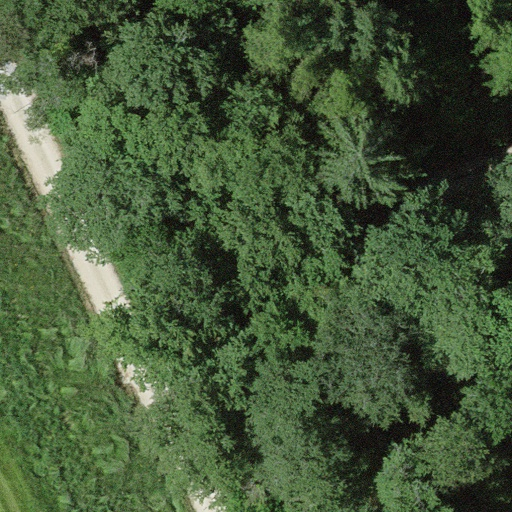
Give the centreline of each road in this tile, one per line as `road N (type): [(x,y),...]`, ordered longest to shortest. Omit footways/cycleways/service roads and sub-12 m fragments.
road 1 (track): [(0,43),(226,511)]
road 2 (track): [(319,511),(281,380),(300,283),(405,201),(511,164)]
